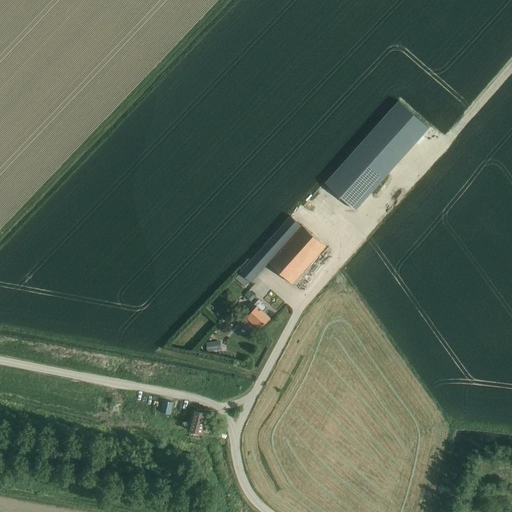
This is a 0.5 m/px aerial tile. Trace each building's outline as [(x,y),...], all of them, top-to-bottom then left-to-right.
[(356,210),(403,158),(372,131),(325,183),(356,210)] [(301,226),(291,216),(241,272),(252,282),(270,263),(269,262),(301,226)] [(293,284),(326,246),(302,225),(301,226),(269,262),(270,263),(293,284)] [(260,330),(271,318),(263,311),(268,307),(262,302),(247,317),(260,330)] [(171,414),(171,412),(173,402),(163,400),(161,412),(171,414)] [(203,433),(208,415),(193,411),(189,430),(203,433)]
